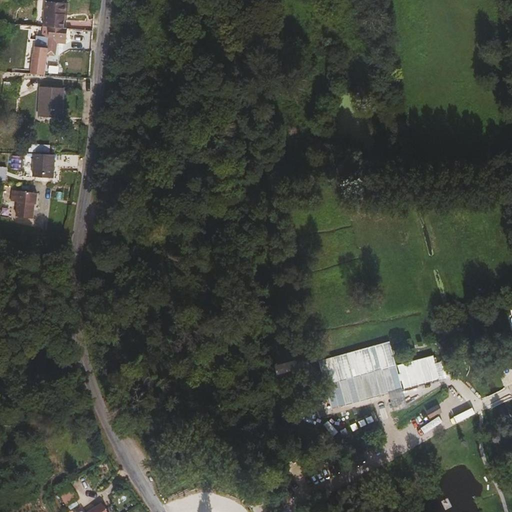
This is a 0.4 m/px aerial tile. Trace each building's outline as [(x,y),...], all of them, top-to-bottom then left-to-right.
[(62,11),(63,3),(43,1),(43,10),(62,11)] [(61,19),(62,11),(43,10),(41,26),(44,27),(62,28),(63,19),(61,19)] [(65,38),(66,28),(62,28),(44,27),(43,36),(46,37),(45,48),(54,49),(55,42),(65,43),(65,38)] [(40,66),(42,53),(26,51),(25,58),(30,59),(29,64),(33,64),(40,66)] [(39,74),(40,66),(33,64),(32,69),(32,74),(39,74)] [(0,94),(14,95),(15,83),(1,82),(0,86),(0,92),(0,94)] [(61,117),(62,87),(38,87),(37,116),(61,117)] [(51,183),(54,153),(33,153),(31,182),(51,183)] [(0,174),(10,175),(10,168),(0,167),(0,174)] [(33,204),(34,192),(11,191),(10,199),(17,199),(15,216),(31,218),(32,204),(33,204)] [(435,358),(397,366),(392,344),(319,360),(325,386),(351,380),(357,402),(390,395),(393,408),(402,406),(400,400),(405,399),(402,390),(440,381),(435,358)] [(437,382),(423,386),(425,393),(439,388),(437,382)] [(426,412),(431,422),(448,413),(443,403),(426,412)] [(64,503),(77,495),(68,480),(55,488),(64,503)] [(113,511),(110,507),(106,510),(102,503),(87,511),(113,511)]
